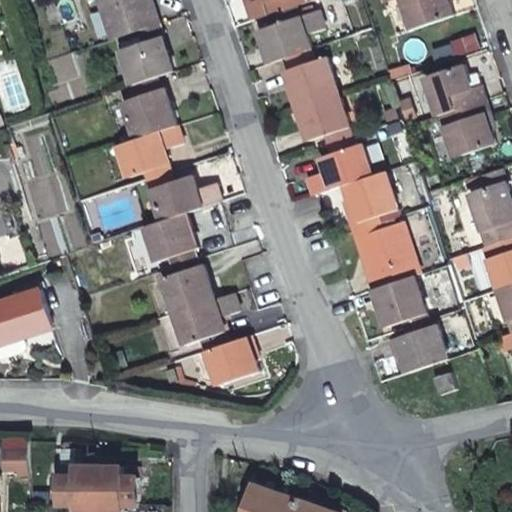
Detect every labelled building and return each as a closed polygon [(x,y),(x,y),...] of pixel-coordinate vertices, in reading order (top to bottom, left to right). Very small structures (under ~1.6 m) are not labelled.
[(111,0),(121,27),(123,26),(166,11),(161,0),(111,0)] [(311,0),(279,0),(283,10),(284,10),(308,1),(311,0)] [(412,0),(420,21),(462,7),(459,0),(412,0)] [(284,10),(288,21),(312,13),(308,1),(284,10)] [(294,55),(323,45),(317,27),(334,22),(329,7),(312,13),(288,21),(272,27),(283,59),(294,55)] [(171,25),(166,11),(123,26),(128,40),(171,25)] [(128,40),(139,72),(162,64),(182,57),(171,25),(128,40)] [(308,102),(350,87),(338,53),(327,57),(323,45),(294,55),(299,67),(296,68),(308,102)] [(437,71),(451,111),(496,95),(491,78),(485,80),(477,57),(437,71)] [(162,64),(139,72),(143,84),(167,76),(162,64)] [(167,76),(143,84),(133,87),(146,126),(185,112),(171,74),(167,76)] [(362,121),(350,87),(308,102),(321,136),(337,130),(362,121)] [(501,109),(496,95),(451,111),(467,153),(505,140),(495,111),(501,109)] [(146,126),(128,132),(138,163),(177,149),(174,137),(191,131),(185,112),(146,126)] [(340,139),(365,130),(362,121),(337,130),(340,139)] [(370,144),(365,130),(340,139),(345,153),(370,144)] [(357,182),(391,171),(380,140),(370,144),(345,153),(336,157),(340,171),(322,177),(326,193),(357,182)] [(177,149),(138,163),(141,171),(180,157),(177,149)] [(141,171),(139,171),(154,215),(193,201),(229,188),(224,173),(189,186),(180,157),(141,171)] [(511,164),(498,169),(503,184),(511,180),(511,164)] [(403,204),(391,171),(357,182),(361,197),(368,217),(383,211),(403,204)] [(483,190),(487,202),(511,193),(511,180),(503,184),(483,190)] [(511,193),(487,202),(500,241),(511,237),(511,193)] [(362,227),(386,218),(383,211),(368,217),(361,197),(352,201),(362,227)] [(193,201),(154,215),(166,250),(201,238),(206,236),(193,201)] [(389,225),(386,218),(362,227),(364,233),(389,225)] [(382,285),(420,272),(402,220),(389,225),(364,233),(382,285)] [(511,237),(500,241),(497,242),(511,284),(511,283),(511,237)] [(204,248),(201,238),(166,250),(170,260),(204,248)] [(204,248),(170,260),(174,273),(209,260),(204,248)] [(174,273),(184,301),(223,287),(213,259),(209,260),(174,273)] [(433,308),(420,272),(382,285),(394,323),(411,317),(433,308)] [(67,317),(54,281),(0,300),(0,324),(6,340),(10,339),(40,328),(67,317)] [(197,338),(213,332),(236,323),(230,306),(247,300),(240,281),(223,287),(184,301),(197,338)] [(413,324),(436,317),(433,308),(411,317),(413,324)] [(438,324),(436,317),(413,324),(416,332),(438,324)] [(415,367),(455,354),(445,322),(438,324),(416,332),(405,336),(415,367)] [(213,332),(217,342),(240,334),(236,323),(213,332)] [(40,328),(10,339),(14,348),(19,351),(41,342),(43,337),(40,328)] [(240,334),(217,342),(227,372),(268,358),(257,328),(240,334)] [(471,382),(466,365),(449,370),(453,386),(471,382)] [(10,468),(34,469),(35,452),(10,452),(10,468)] [(65,462),(64,474),(79,475),(79,463),(65,462)] [(64,474),(63,503),(78,504),(77,511),(102,511),(104,464),(79,463),(79,475),(64,474)] [(104,464),(102,511),(124,511),(125,506),(141,506),(142,478),(126,477),(126,465),(104,464)] [(248,511),(330,511),(259,484),(248,511)]
